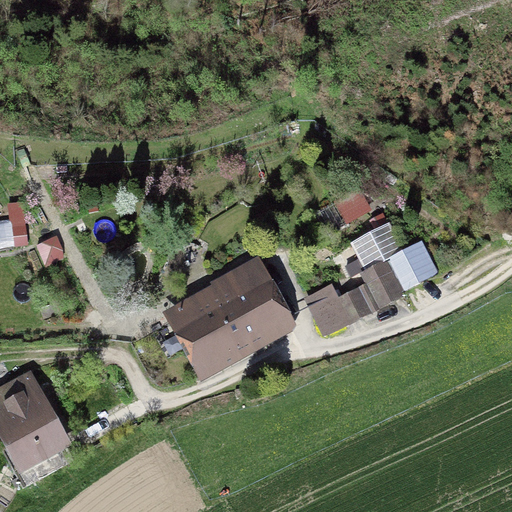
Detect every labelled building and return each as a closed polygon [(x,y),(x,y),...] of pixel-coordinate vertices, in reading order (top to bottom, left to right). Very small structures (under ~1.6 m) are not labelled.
[(12,223),(0,224),(0,247),(31,244),(26,201),(10,202),(12,223)] [(389,226),(353,245),(373,283),(385,305),(402,296),(400,293),(436,273),(421,245),(404,254),(389,226)] [(43,268),(66,265),(62,237),(39,240),(43,268)] [(218,289),(173,313),(204,367),(287,321),(255,264),(216,286),(218,289)] [(332,292),(309,303),(325,335),(348,323),(349,325),(385,305),(373,283),(338,302),(332,292)] [(0,428),(0,430),(21,469),(15,472),(23,488),(73,461),(64,445),(65,445),(31,383),(0,400),(0,425),(2,428),(0,428)]
